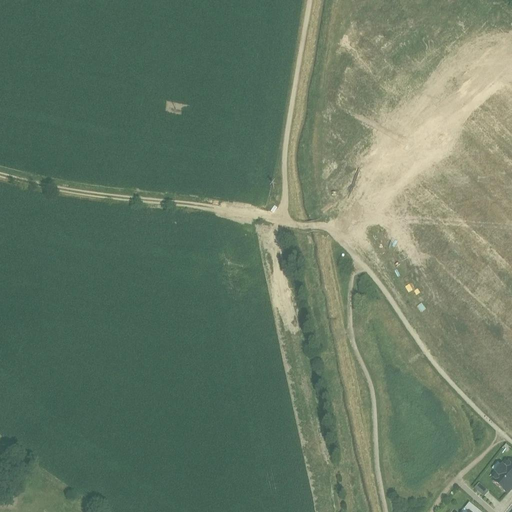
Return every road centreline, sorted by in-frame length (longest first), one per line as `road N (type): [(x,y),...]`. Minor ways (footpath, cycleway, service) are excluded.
road 1 (track): [(0,177),(284,222)]
road 2 (track): [(511,426),(465,382),(377,268),(328,230)]
road 3 (track): [(306,0),(281,145),(284,222)]
